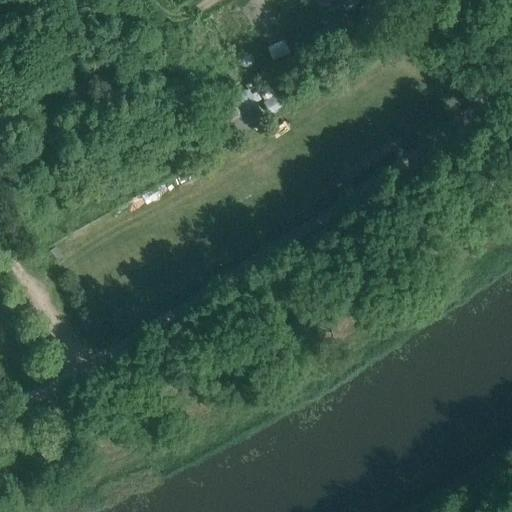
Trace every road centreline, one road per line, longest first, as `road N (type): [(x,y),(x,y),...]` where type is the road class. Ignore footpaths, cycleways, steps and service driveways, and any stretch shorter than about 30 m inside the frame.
road 1 (unclassified): [(23,394),(80,371),(317,222),(511,80)]
road 2 (track): [(80,371),(0,232)]
